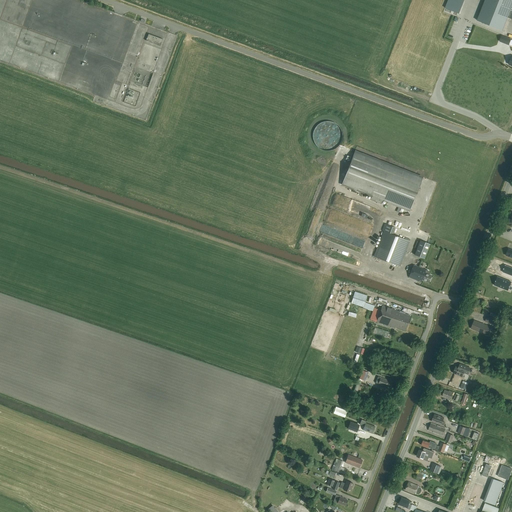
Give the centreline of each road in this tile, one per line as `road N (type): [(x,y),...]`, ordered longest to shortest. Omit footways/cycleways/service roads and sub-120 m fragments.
road 1 (residential): [(357,511),(434,304),(440,297),(461,303)]
road 2 (tertiary): [(379,511),(461,303)]
road 3 (tertiary): [(461,303),(511,175)]
